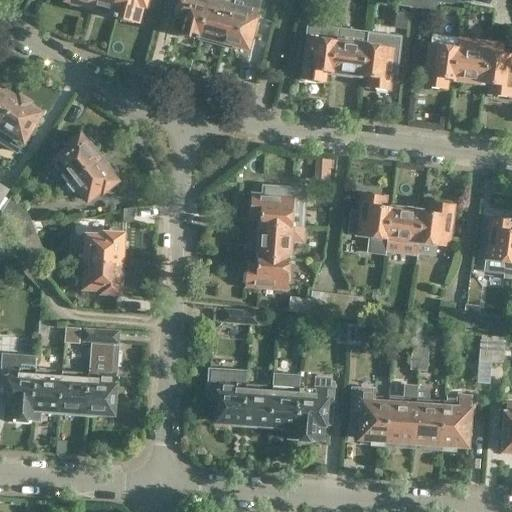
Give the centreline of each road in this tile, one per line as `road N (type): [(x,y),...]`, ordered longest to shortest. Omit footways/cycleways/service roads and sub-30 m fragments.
road 1 (residential): [(157,485),(185,122)]
road 2 (residential): [(157,485),(511,508)]
road 3 (residential): [(185,122),(511,161)]
road 4 (residential): [(185,122),(0,18)]
road 5 (residential): [(0,473),(157,485)]
